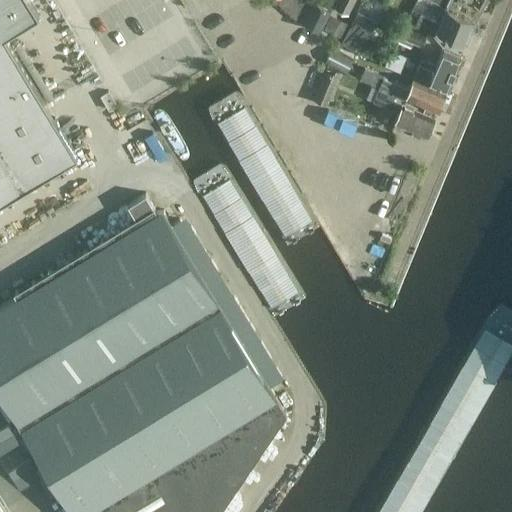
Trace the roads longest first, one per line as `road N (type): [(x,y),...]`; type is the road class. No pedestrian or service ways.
road 1 (unknown): [(245,511),(308,415),(307,382),(164,168),(151,164),(130,174),(0,262)]
road 2 (unclassified): [(391,275),(506,0)]
